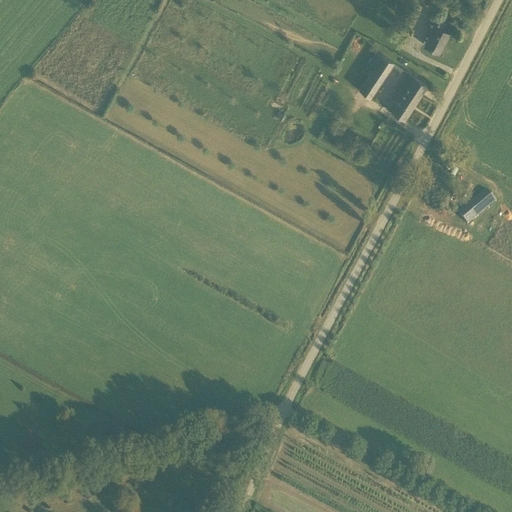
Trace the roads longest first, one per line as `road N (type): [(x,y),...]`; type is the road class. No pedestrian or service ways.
road 1 (unclassified): [(235,511),(283,401),(497,0)]
road 2 (track): [(0,477),(93,466),(284,413)]
road 3 (track): [(468,511),(284,413)]
